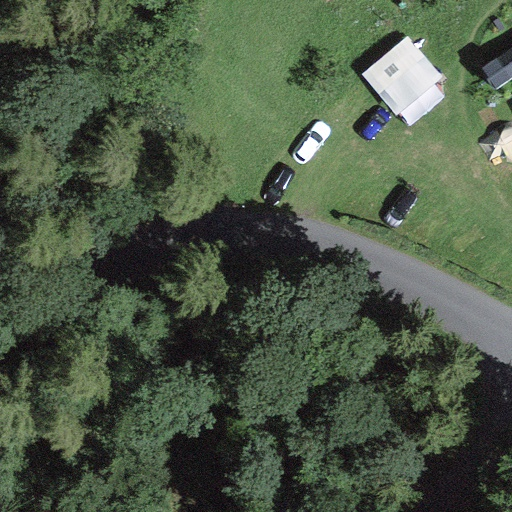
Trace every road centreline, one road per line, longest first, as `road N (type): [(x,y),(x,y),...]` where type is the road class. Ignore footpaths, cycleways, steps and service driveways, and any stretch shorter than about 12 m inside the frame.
road 1 (unclassified): [(511,337),(337,256),(213,237),(130,259),(0,343)]
road 2 (unclassified): [(422,511),(511,406)]
